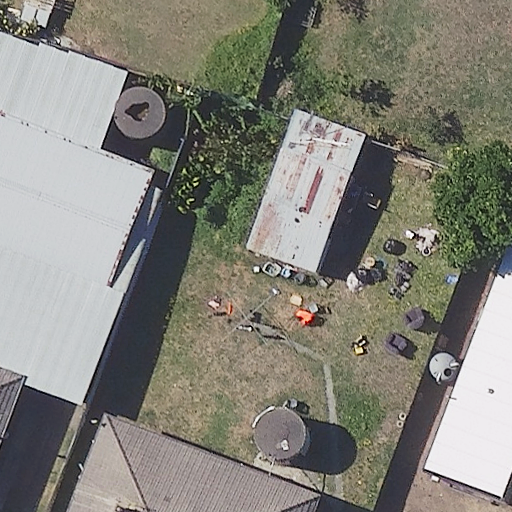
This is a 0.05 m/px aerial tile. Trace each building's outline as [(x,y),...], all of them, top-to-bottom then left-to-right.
[(129,76),(37,46),(17,105),(109,136),(129,76)] [(367,136),(299,112),(251,248),(319,272),(367,136)] [(155,172),(0,115),(0,249),(111,291),(155,172)] [(0,441),(23,380),(0,371),(0,441)] [(313,511),(319,499),(113,416),(73,511),(313,511)]
